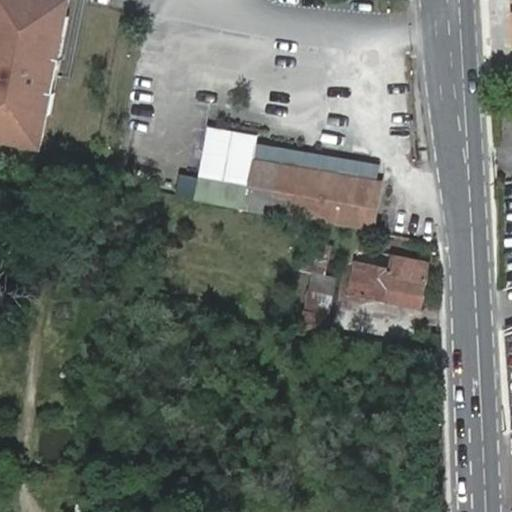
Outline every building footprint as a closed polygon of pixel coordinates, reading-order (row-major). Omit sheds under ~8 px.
[(71,0),(0,0),(0,136),(45,145),(51,111),(48,110),(51,90),(59,92),(59,91),(55,90),(58,74),(62,75),(65,57),(62,56),(71,0)] [(55,112),(59,92),(51,90),(48,110),(51,111),(55,112)] [(258,136),(209,126),(200,176),(201,176),(249,185),(254,160),(258,136)] [(381,164),(266,143),(263,162),(378,183),(381,164)] [(371,230),(380,184),(378,183),(263,162),(254,160),(249,185),(201,176),(201,179),(199,179),(196,198),(233,205),(371,230)] [(199,179),(181,175),(177,195),(196,198),(199,179)] [(331,246),(315,243),(304,308),(330,313),(336,277),(324,275),(331,246)] [(421,293),(418,260),(391,254),(388,268),(352,261),(346,293),(383,300),(386,286),(421,293)] [(429,262),(418,260),(421,293),(424,293),(429,262)] [(292,465),(299,489),(320,483),(304,424),(288,428),(297,464),(292,465)]
